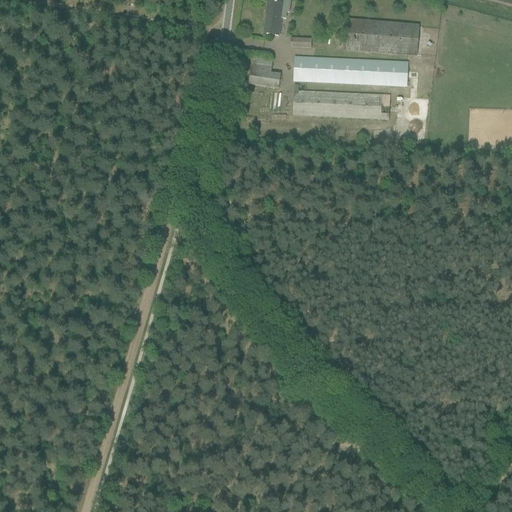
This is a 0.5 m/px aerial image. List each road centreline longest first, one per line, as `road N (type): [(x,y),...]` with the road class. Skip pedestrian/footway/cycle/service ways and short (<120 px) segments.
road 1 (unclassified): [(465,511),(341,410),(213,247),(198,178),(228,0)]
road 2 (track): [(198,178),(173,206),(160,239),(83,511)]
road 3 (track): [(33,0),(223,30)]
